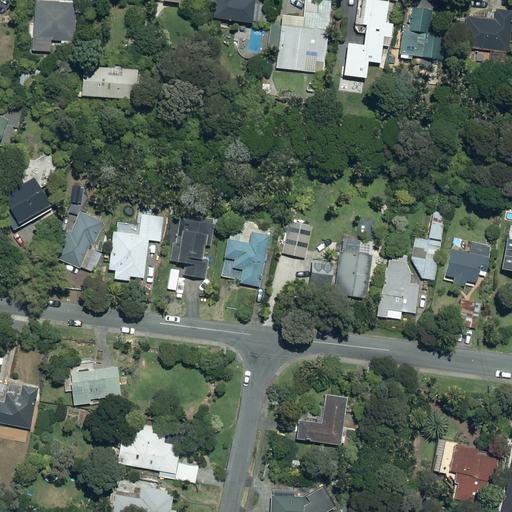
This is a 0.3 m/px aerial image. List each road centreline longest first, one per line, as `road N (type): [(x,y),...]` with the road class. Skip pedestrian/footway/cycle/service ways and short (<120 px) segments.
road 1 (residential): [(268,336),(0,301)]
road 2 (residential): [(511,366),(268,336)]
road 3 (residential): [(268,336),(228,511)]
